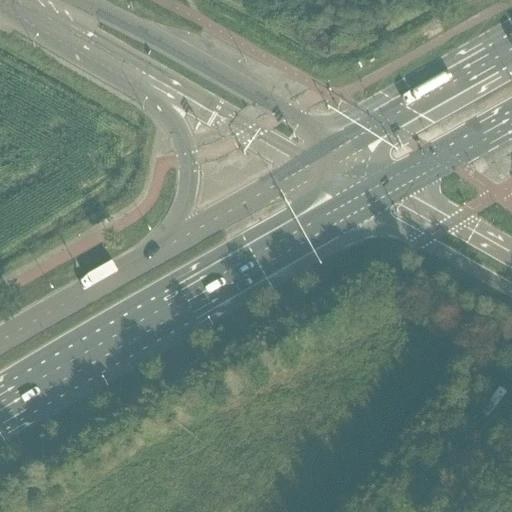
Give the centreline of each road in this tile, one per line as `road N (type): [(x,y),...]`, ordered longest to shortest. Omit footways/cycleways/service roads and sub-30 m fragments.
road 1 (secondary): [(0,413),(364,208)]
road 2 (unclassified): [(341,147),(111,18),(61,13)]
road 3 (secondary): [(511,50),(341,147)]
road 4 (secondary): [(166,253),(0,348)]
road 5 (secondary): [(149,83),(186,160),(184,205),(166,253)]
road 6 (unclassified): [(149,83),(301,172)]
road 7 (unclassified): [(364,208),(511,291)]
road 8 (secondary): [(301,172),(166,253)]
road 9 (residential): [(426,511),(511,399)]
road 10 (unclassified): [(511,250),(403,185)]
road 11 (secondary): [(403,185),(511,125)]
